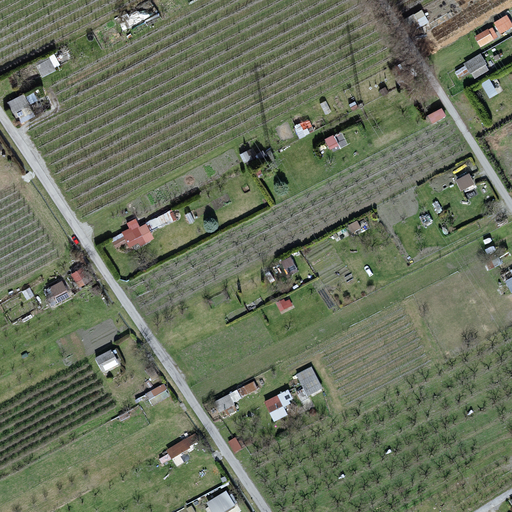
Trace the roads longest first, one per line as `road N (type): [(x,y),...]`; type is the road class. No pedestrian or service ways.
road 1 (unclassified): [(267,511),(0,111)]
road 2 (track): [(382,0),(511,205)]
